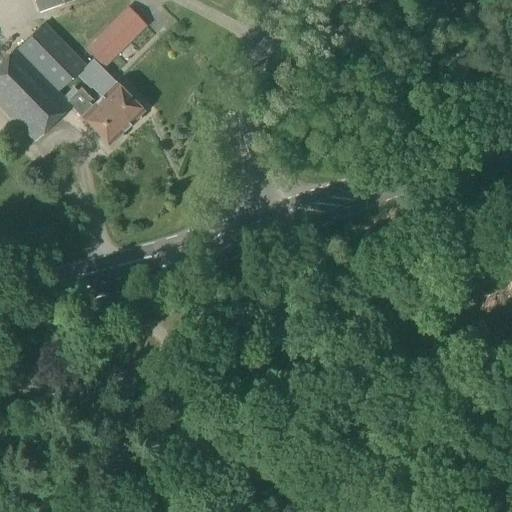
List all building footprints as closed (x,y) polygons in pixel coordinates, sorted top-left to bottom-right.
[(32,0),(37,13),(73,0),(32,0)] [(102,69),(145,27),(126,7),(83,50),(102,69)] [(104,116),(93,105),(91,107),(87,103),(90,100),(79,88),(76,91),(72,88),(62,98),(57,93),(85,65),(43,22),(14,50),(13,48),(0,60),(0,110),(33,143),(70,106),(108,145),(112,142),(115,142),(119,137),(119,134),(123,130),(106,114),(104,116)] [(106,114),(123,130),(130,124),(134,124),(138,119),(138,116),(142,112),(98,69),(86,81),(102,96),(93,105),(104,116),(106,114)] [(56,350),(73,346),(70,333),(53,337),(56,350)]
